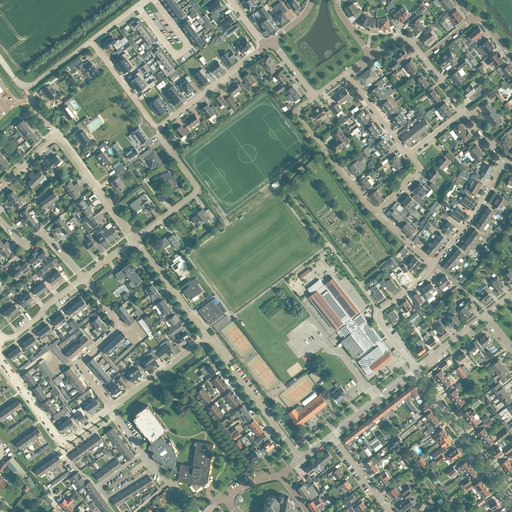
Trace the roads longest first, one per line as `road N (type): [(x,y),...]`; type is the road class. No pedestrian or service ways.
road 1 (residential): [(110,408),(81,363),(117,324),(83,279)]
road 2 (residential): [(511,499),(414,370)]
road 3 (unclassified): [(300,459),(208,337)]
road 4 (residential): [(376,214),(297,118),(314,96)]
road 5 (residential): [(134,239),(196,190),(159,129)]
road 6 (residential): [(416,368),(377,316),(432,263)]
road 7 (residential): [(159,129),(266,47)]
road 8 (residential): [(153,0),(188,45),(176,54),(137,5)]
road 9 (residential): [(134,239),(57,135)]
road 10 (residential): [(143,453),(98,486),(107,498),(155,468)]
road 11 (residential): [(432,263),(503,161)]
road 12 (unclassified): [(208,337),(134,239)]
road 13 (residential): [(110,408),(208,337)]
